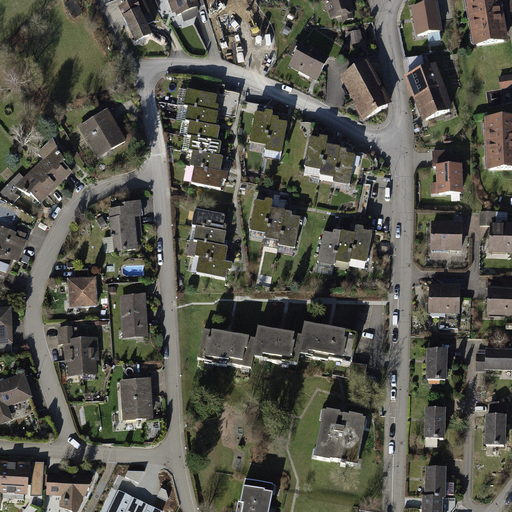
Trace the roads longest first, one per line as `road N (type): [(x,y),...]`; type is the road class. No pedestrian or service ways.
road 1 (residential): [(404,143),(397,511)]
road 2 (residential): [(68,451),(40,347),(41,275),(92,200),(166,182)]
road 3 (residential): [(166,182),(178,458)]
road 4 (residential): [(404,143),(202,66),(160,65),(148,73)]
road 5 (residential): [(380,0),(404,143)]
